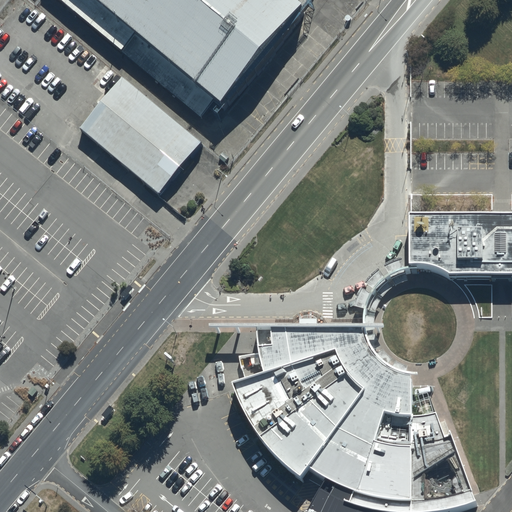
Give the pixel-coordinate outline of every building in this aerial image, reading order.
[(78,0),(223,119),(303,23),(291,14),(302,0),(78,0)] [(203,151),(123,85),(80,136),(160,202),(203,151)] [(0,279),(70,197),(0,138),(0,279)] [(0,321),(15,334),(109,223),(76,195),(0,286),(0,321)] [(511,221),(502,222),(412,222),(412,273),(425,273),(435,275),(445,279),(451,283),(463,283),(491,283),(502,283),(511,282),(511,221)] [(412,386),(401,382),(389,377),(381,369),(378,364),(374,359),(370,347),(368,338),(259,340),(260,359),(264,381),(234,391),(240,415),(258,446),(276,468),(302,493),(312,482),(326,491),(323,497),(314,511),(477,511),(478,507),(473,495),(437,417),(413,422),(412,386)]
